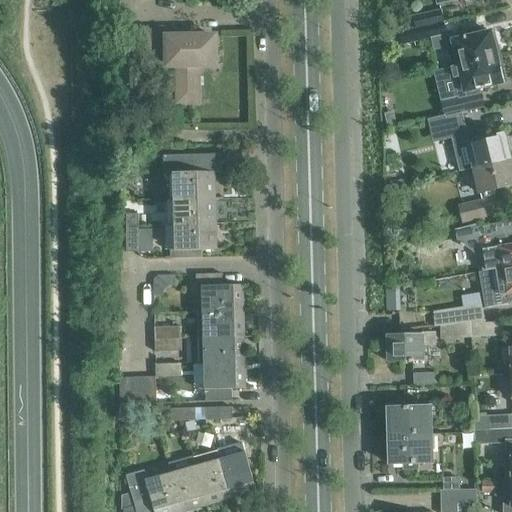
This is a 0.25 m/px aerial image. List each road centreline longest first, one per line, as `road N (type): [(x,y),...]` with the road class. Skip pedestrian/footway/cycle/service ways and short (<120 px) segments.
road 1 (residential): [(358,511),(340,0)]
road 2 (secondary): [(319,511),(306,0)]
road 3 (residential): [(271,0),(282,511)]
road 4 (unknown): [(0,112),(19,511)]
